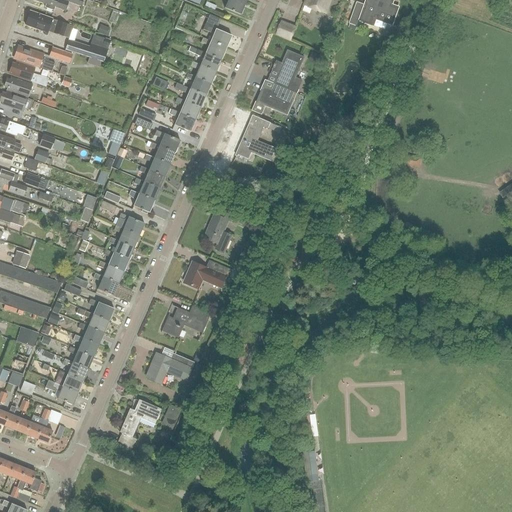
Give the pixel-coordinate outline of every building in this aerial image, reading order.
[(64,0),(65,1),(61,0),(34,0),(34,1),(47,5),(45,8),(54,11),(55,8),(66,12),(69,3),(81,7),(83,0),(64,0)] [(241,16),(246,4),(236,0),(228,0),(225,9),(241,16)] [(306,0),(304,5),(326,14),(330,0),(306,0)] [(395,17),(398,9),(392,6),(394,0),(366,0),(365,5),(357,2),(349,24),(358,27),(360,21),(374,26),(376,19),(379,11),(395,17)] [(218,5),(208,2),(206,7),(216,11),(218,5)] [(379,11),(376,19),(392,25),(395,17),(379,11)] [(73,27),(56,21),(53,20),(53,21),(33,14),(32,16),(30,15),(27,23),(29,24),(28,26),(48,33),(49,32),(69,39),(73,27)] [(227,47),(232,35),(217,29),(222,19),(210,14),(204,29),(212,33),(213,31),(216,33),(215,34),(212,41),(227,47)] [(293,40),(298,24),(282,20),(278,35),(293,40)] [(110,27),(102,24),(99,31),(108,34),(110,27)] [(66,50),(65,51),(89,58),(100,62),(103,63),(104,62),(110,41),(93,35),(90,47),(87,46),(74,42),(69,40),(66,50)] [(212,41),(205,38),(203,37),(201,42),(210,46),(207,53),(222,59),(227,47),(212,41)] [(222,59),(207,53),(201,50),(191,46),(189,51),(196,54),(205,58),(202,65),(217,71),(222,59)] [(43,60),(44,55),(21,48),(21,50),(18,49),(15,57),(18,58),(17,60),(40,68),(43,60)] [(49,56),(63,61),(65,54),(51,49),(49,56)] [(273,70),(273,71),(278,73),(277,77),(281,79),(278,86),(294,92),(297,94),(302,81),(296,79),(304,58),(303,58),(288,51),(282,64),(277,62),(276,63),(275,63),(273,67),(274,68),(273,70)] [(43,60),(40,68),(52,72),(55,64),(43,60)] [(217,71),(202,65),(193,61),(191,66),(200,70),(197,77),(212,83),(217,71)] [(12,75),(31,82),(46,87),(48,80),(33,75),(35,69),(16,63),(16,65),(13,64),(10,72),(13,73),(12,75)] [(212,83),(197,77),(188,73),(186,78),(195,82),(191,89),(207,95),(212,83)] [(28,98),(33,86),(11,78),(11,80),(8,79),(5,88),(8,89),(7,91),(28,98)] [(73,81),(64,78),(62,84),(71,86),(73,81)] [(207,95),(191,89),(177,83),(175,88),(189,94),(186,101),(201,108),(207,95)] [(291,97),(294,92),(278,86),(275,91),(263,86),(256,102),(257,103),(259,100),(265,103),(264,105),(287,115),(294,99),(291,97)] [(24,113),(25,109),(30,111),(33,102),(7,92),(6,95),(3,94),(0,101),(0,102),(3,103),(2,105),(24,113)] [(44,97),(41,103),(55,108),(57,103),(52,101),(53,99),(48,97),(47,99),(44,97)] [(201,108),(186,101),(177,98),(176,102),(184,106),(181,113),(196,119),(201,108)] [(157,115),(141,108),(138,115),(154,121),(157,115)] [(181,113),(179,112),(172,109),(170,114),(179,118),(176,126),(191,132),(196,119),(181,113)] [(282,151),(275,148),(256,140),(262,127),(277,134),(280,127),(253,116),(237,154),(249,158),(252,151),(277,162),(282,151)] [(37,119),(32,117),(29,127),(40,131),(41,126),(35,124),(37,119)] [(153,124),(138,117),(135,124),(151,130),(153,124)] [(25,128),(15,124),(0,119),(0,131),(16,137),(17,134),(22,136),(25,128)] [(113,130),(108,141),(112,142),(119,145),(124,134),(113,130)] [(161,146),(176,153),(181,141),(157,131),(155,136),(164,140),(161,146)] [(44,135),(40,146),(52,150),(56,139),(44,135)] [(22,146),(16,144),(16,142),(0,136),(0,147),(13,152),(19,154),(22,146)] [(112,142),(107,154),(115,157),(120,145),(119,145),(112,142)] [(176,153),(161,146),(152,143),(150,148),(159,151),(155,159),(171,165),(176,153)] [(12,162),(15,154),(0,148),(0,158),(0,157),(12,162)] [(48,159),(50,154),(38,150),(35,160),(54,167),(56,162),(48,159)] [(171,165),(155,159),(147,155),(146,156),(145,160),(153,163),(150,170),(165,177),(171,165)] [(407,157),(405,167),(419,169),(421,159),(407,157)] [(54,168),(28,159),(24,168),(50,177),(54,168)] [(165,177),(150,170),(142,167),(140,172),(148,175),(145,182),(160,189),(165,177)] [(0,177),(12,182),(15,175),(0,170),(0,177)] [(27,174),(24,183),(38,188),(41,180),(27,174)] [(3,190),(8,192),(24,197),(27,189),(0,179),(0,189),(2,190),(3,190)] [(160,189),(145,182),(140,180),(137,179),(134,184),(143,187),(140,195),(155,201),(160,189)] [(502,191),(499,193),(506,203),(511,198),(511,193),(507,187),(506,188),(502,191)] [(155,201),(140,195),(131,191),(129,196),(138,200),(135,207),(143,210),(142,212),(147,215),(148,213),(149,213),(155,201)] [(120,198),(105,192),(103,198),(117,204),(120,198)] [(52,203),(53,198),(40,193),(39,198),(52,203)] [(87,196),(84,201),(94,205),(96,200),(87,196)] [(29,206),(14,200),(10,211),(26,217),(29,206)] [(116,207),(102,201),(99,207),(113,213),(116,207)] [(26,219),(0,209),(0,220),(10,224),(11,223),(23,227),(26,219)] [(204,239),(218,245),(215,250),(225,254),(232,236),(224,233),(229,221),(231,222),(234,215),(222,209),(219,217),(215,215),(204,239)] [(116,226),(122,228),(140,236),(145,224),(121,214),(119,219),(116,226)] [(140,236),(122,228),(116,226),(114,231),(123,235),(120,242),(135,248),(140,236)] [(84,231),(81,239),(85,241),(89,232),(84,231)] [(120,242),(119,241),(111,238),(109,243),(117,247),(114,254),(129,260),(135,248),(120,242)] [(83,241),(78,250),(84,253),(88,243),(83,241)] [(129,260),(114,254),(106,250),(104,255),(112,259),(109,266),(124,272),(129,260)] [(30,256),(20,252),(15,265),(26,269),(30,256)] [(192,262),(183,283),(194,287),(199,289),(203,280),(204,280),(221,288),(226,276),(230,277),(232,271),(215,263),(209,260),(206,268),(192,262)] [(124,272),(109,266),(100,262),(98,267),(107,271),(104,278),(119,284),(124,272)] [(7,265),(3,277),(8,278),(12,267),(7,265)] [(12,267),(8,278),(14,280),(17,269),(12,267)] [(17,269),(14,280),(19,282),(23,271),(17,269)] [(230,277),(229,277),(238,281),(241,273),(233,269),(232,271),(230,277)] [(23,271),(19,282),(25,284),(28,273),(23,271)] [(28,273),(25,284),(30,286),(34,274),(28,273)] [(34,274),(30,286),(36,287),(39,276),(34,274)] [(119,284),(104,278),(95,274),(93,279),(102,283),(99,290),(114,297),(119,284)] [(39,276),(36,287),(41,289),(45,278),(39,276)] [(45,278),(41,289),(47,291),(50,280),(45,278)] [(90,284),(76,278),(73,284),(87,290),(90,284)] [(50,280),(47,291),(52,293),(56,282),(50,280)] [(56,282),(52,293),(57,294),(61,284),(56,282)] [(82,291),(67,285),(64,291),(79,297),(82,291)] [(11,295),(6,293),(2,305),(8,307),(11,295)] [(63,294),(60,300),(66,302),(68,296),(63,294)] [(17,297),(11,295),(8,307),(13,309),(17,297)] [(23,299),(17,297),(13,309),(19,311),(23,299)] [(24,313),(28,301),(23,299),(19,311),(23,312),(24,313)] [(94,315),(109,322),(114,309),(91,299),(89,304),(97,308),(94,315)] [(34,303),(28,301),(24,313),(30,315),(34,303)] [(40,305),(34,303),(30,315),(36,317),(40,305)] [(45,307),(40,305),(36,317),(41,318),(45,307)] [(203,332),(211,314),(192,305),(189,313),(177,308),(173,318),(168,316),(162,329),(178,336),(183,324),(203,332)] [(22,316),(23,312),(4,306),(3,310),(15,314),(15,313),(22,316)] [(51,309),(45,307),(41,318),(46,320),(51,309)] [(109,322),(94,315),(86,311),(84,316),(92,320),(89,327),(104,334),(109,322)] [(51,315),(47,322),(54,325),(57,317),(51,315)] [(104,334),(89,327),(81,323),(78,328),(87,332),(84,339),(99,345),(104,334)] [(17,340),(34,346),(39,332),(22,326),(17,340)] [(48,336),(51,329),(44,326),(40,334),(48,336)] [(99,345),(84,339),(75,335),(73,340),(82,344),(79,351),(94,358),(99,345)] [(94,358),(79,351),(70,347),(68,352),(77,356),(74,363),(89,370),(94,358)] [(153,363),(146,377),(162,384),(167,373),(168,370),(179,376),(178,378),(186,381),(194,363),(172,354),(170,360),(161,356),(160,356),(156,365),(153,363)] [(195,355),(193,361),(200,363),(202,357),(195,355)] [(89,370),(74,363),(59,357),(57,362),(71,368),(69,375),(84,381),(89,370)] [(197,377),(201,366),(197,364),(193,375),(197,377)] [(64,387),(79,393),(84,381),(69,375),(60,371),(58,376),(67,380),(64,387)] [(53,388),(55,383),(49,380),(46,388),(55,392),(56,390),(53,388)] [(79,393),(64,387),(55,383),(53,388),(56,390),(55,392),(53,397),(74,406),(79,393)] [(36,388),(25,384),(22,391),(33,395),(36,388)] [(130,408),(120,432),(122,433),(116,446),(130,453),(136,439),(133,437),(141,418),(156,424),(162,409),(139,399),(135,410),(130,408)] [(171,405),(166,418),(177,423),(183,410),(171,405)] [(0,425),(4,427),(11,407),(8,414),(0,411),(0,425)] [(15,431),(20,419),(13,416),(16,409),(11,407),(4,427),(15,431)] [(49,411),(51,412),(49,417),(43,414),(41,419),(44,420),(41,427),(42,427),(37,440),(48,444),(53,432),(46,429),(49,422),(57,425),(62,414),(50,410),(49,411)] [(25,435),(30,423),(20,419),(15,431),(25,435)] [(42,427),(41,427),(30,423),(25,435),(37,440),(42,427)] [(312,482),(319,481),(315,451),(311,452),(303,453),(307,483),(312,482)] [(10,477),(15,465),(4,461),(0,469),(0,479),(0,480),(2,474),(10,477)] [(19,481),(21,481),(26,469),(15,465),(10,477),(19,481)] [(23,490),(23,488),(25,484),(30,486),(29,489),(37,493),(37,491),(40,483),(41,481),(34,478),(36,473),(26,469),(21,481),(19,481),(17,488),(19,489),(23,490)] [(27,504),(30,497),(18,493),(15,499),(27,504)] [(9,511),(28,511),(5,501),(3,506),(11,509),(9,511)]
